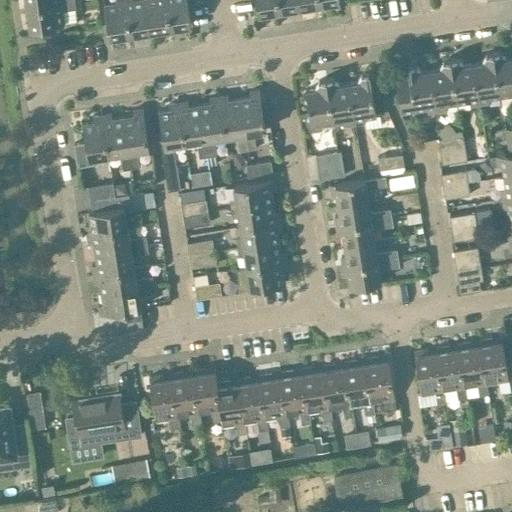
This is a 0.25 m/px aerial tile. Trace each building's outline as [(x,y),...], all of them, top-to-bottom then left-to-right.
[(81,0),(71,0),(27,7),(30,28),(63,23),(61,10),(77,8),(79,7),(83,7),(81,0)] [(110,37),(130,33),(124,0),(116,0),(117,2),(104,4),(110,37)] [(124,0),(130,33),(150,30),(145,0),(124,0)] [(145,0),(150,30),(170,27),(165,0),(145,0)] [(165,0),(170,27),(191,24),(187,0),(165,0)] [(255,0),(258,12),(279,9),(277,0),(255,0)] [(277,0),(279,9),(299,6),(298,0),(277,0)] [(500,50),(493,51),(500,95),(511,93),(511,92),(511,55),(505,57),(505,54),(500,50)] [(482,61),(473,62),(479,103),(489,101),(488,97),(500,95),(493,51),(486,52),(482,58),(482,61)] [(458,57),(451,58),(457,101),(469,100),(470,104),(479,103),(473,62),(463,64),(463,61),(458,57)] [(440,68),(430,69),(436,110),(446,108),(445,103),(457,101),(451,58),(444,60),(439,65),(440,68)] [(409,75),(397,77),(402,110),(426,106),(427,111),(436,110),(430,69),(421,71),(420,68),(415,64),(407,66),(409,75)] [(359,80),(349,82),(355,123),(365,121),(364,116),(376,114),(369,71),(362,72),(358,78),(359,80)] [(332,77),(326,78),(333,121),(345,119),(346,124),(355,123),(349,82),(338,83),(338,81),(332,77)] [(321,123),(333,121),(326,78),(319,79),(316,84),(316,87),(305,89),(311,130),(321,128),(321,123)] [(240,97),(248,149),(257,148),(254,130),(266,129),(260,88),(250,90),(250,95),(240,97)] [(228,94),(219,95),(225,135),(236,133),(239,151),(248,149),(240,97),(229,98),(228,94)] [(210,101),(200,103),(208,155),(210,164),(217,163),(216,154),(214,143),(226,141),(225,135),(219,95),(210,97),(210,101)] [(188,100),(178,101),(185,142),(197,140),(200,157),(208,155),(200,103),(189,105),(188,100)] [(173,144),(185,142),(178,101),(168,103),(169,108),(159,110),(163,138),(160,139),(164,164),(168,189),(180,187),(177,162),(176,162),(173,144)] [(133,113),(123,115),(131,168),(139,166),(137,150),(149,148),(143,107),(133,109),(133,113)] [(102,113),(108,154),(120,152),(123,169),(131,168),(123,115),(112,117),(111,112),(102,113)] [(85,141),(74,143),(78,165),(97,162),(96,156),(108,154),(102,113),(92,115),(93,120),(82,122),(85,141)] [(450,125),(439,127),(441,138),(452,136),(450,125)] [(462,135),(438,139),(440,151),(464,147),(462,135)] [(464,147),(440,151),(442,163),(466,159),(464,147)] [(315,154),(317,166),(342,162),(340,150),(315,154)] [(511,151),(508,152),(495,154),(495,155),(496,164),(501,163),(503,176),(511,174),(511,151)] [(404,165),(402,152),(377,156),(379,169),(404,165)] [(272,173),(271,160),(246,164),(248,176),(272,173)] [(344,174),(342,162),(317,166),(319,178),(344,174)] [(474,167),(466,168),(468,181),(480,179),(479,170),(474,167)] [(207,183),(204,169),(191,172),(193,185),(207,183)] [(443,172),(441,173),(443,185),(467,182),(465,169),(443,172)] [(505,187),(500,188),(502,197),(511,195),(511,174),(503,176),(505,187)] [(336,193),(337,203),(367,199),(365,188),(386,184),(384,175),(329,184),(331,194),(336,193)] [(235,197),(230,198),(231,206),(272,200),(271,189),(275,188),(273,178),(233,185),(235,197)] [(127,179),(115,180),(117,191),(128,189),(127,179)] [(88,186),(90,198),(115,195),(113,182),(88,186)] [(467,182),(443,185),(445,198),(469,194),(467,182)] [(85,222),(87,232),(127,225),(125,214),(131,213),(130,204),(129,204),(128,194),(115,195),(90,198),(92,210),(89,210),(91,221),(85,222)] [(511,195),(502,197),(503,207),(508,206),(510,218),(511,217),(511,195)] [(206,197),(181,201),(183,214),(208,210),(206,197)] [(339,214),(334,215),(336,224),(391,215),(390,207),(369,210),(367,199),(337,203),(339,214)] [(272,200),(231,206),(232,214),(238,213),(240,225),(281,219),(279,209),(274,210),(272,200)] [(208,210),(183,214),(185,226),(210,222),(208,210)] [(422,221),(420,211),(406,214),(407,223),(422,221)] [(474,212),(449,215),(451,227),(476,224),(474,212)] [(391,215),(336,224),(337,234),(342,233),(344,244),(374,239),(380,238),(379,227),(392,224),(391,215)] [(281,219),(240,226),(242,237),(237,238),(238,247),(279,240),(277,229),(282,229),(281,219)] [(476,224),(451,227),(453,240),(478,236),(476,224)] [(93,240),(95,251),(147,243),(146,235),(129,237),(127,225),(87,232),(88,241),(93,240)] [(212,238),(188,241),(190,254),(214,250),(212,238)] [(346,254),(340,255),(342,265),(397,256),(396,247),(376,251),(374,239),(344,244),(346,254)] [(280,250),(279,240),(238,247),(239,255),(244,254),(246,266),(287,260),(285,250),(280,250)] [(148,251),(147,243),(95,251),(97,262),(92,263),(93,272),(133,266),(131,254),(148,251)] [(478,245),(453,249),(456,271),(481,267),(478,245)] [(214,250),(190,254),(192,266),(216,263),(214,250)] [(397,256),(342,265),(344,275),(349,274),(351,285),(380,280),(378,268),(398,265),(397,256)] [(288,270),(287,260),(246,266),(248,277),(243,278),(244,287),(285,281),(284,270),(288,270)] [(100,281),(101,291),(153,284),(152,275),(135,277),(133,266),(93,272),(95,282),(100,281)] [(483,279),(481,267),(456,271),(459,293),(480,289),(479,280),(483,279)] [(221,293),(219,281),(194,284),(196,297),(221,293)] [(154,292),(153,284),(101,291),(103,302),(98,303),(100,313),(115,311),(117,323),(132,320),(141,319),(138,294),(154,292)] [(132,320),(117,323),(118,329),(133,327),(132,320)] [(501,336),(478,340),(485,381),(486,381),(498,379),(500,391),(509,390),(501,336)] [(488,393),(486,381),(485,381),(478,340),(458,343),(464,384),(465,384),(476,382),(478,395),(488,393)] [(464,384),(458,343),(436,346),(442,388),(443,388),(455,386),(457,398),(467,396),(465,384),(464,384)] [(445,400),(443,388),(442,388),(436,346),(414,350),(420,391),(433,389),(435,402),(445,400)] [(387,355),(365,359),(372,400),(373,400),(385,398),(387,411),(396,409),(387,355)] [(372,400),(365,359),(344,362),(351,403),(352,403),(364,401),(365,412),(375,410),(373,400),(372,400)] [(344,362),(323,365),(329,406),(330,406),(342,405),(343,416),(353,414),(352,403),(351,403),(344,362)] [(199,411),(200,411),(211,409),(213,422),(221,420),(222,420),(217,382),(218,382),(215,365),(193,369),(199,411)] [(323,365),(302,368),(308,410),(309,410),(321,408),(323,421),(332,419),(330,406),(329,406),(323,365)] [(308,410),(302,368),(280,372),(287,413),(288,413),(299,411),(301,424),(311,423),(309,410),(308,410)] [(193,369),(171,372),(178,414),(190,412),(192,425),(202,423),(200,411),(199,411),(193,369)] [(180,427),(178,414),(171,372),(149,376),(155,418),(169,416),(171,428),(180,427)] [(290,426),(288,413),(287,413),(280,372),(259,375),(266,416),(278,414),(280,427),(290,426)] [(259,375),(238,378),(244,420),(245,420),(256,418),(258,430),(268,429),(266,416),(259,375)] [(238,378),(218,382),(217,382),(222,420),(221,420),(222,423),(235,421),(237,434),(247,432),(245,420),(244,420),(238,378)] [(40,389),(27,391),(32,424),(45,422),(40,389)] [(75,414),(65,416),(70,447),(72,460),(103,455),(101,440),(125,436),(141,434),(136,399),(120,402),(119,393),(79,399),(73,400),(75,414)] [(0,454),(15,453),(16,466),(30,464),(25,433),(13,434),(11,423),(9,404),(0,404),(0,454)] [(511,431),(511,419),(503,421),(505,433),(511,431)] [(402,436),(400,422),(377,426),(379,440),(402,436)] [(290,426),(280,427),(281,434),(291,433),(290,426)] [(468,443),(466,429),(451,431),(454,445),(468,443)] [(368,431),(355,433),(357,445),(369,443),(368,431)] [(493,431),(481,432),(483,441),(494,440),(493,431)] [(323,433),(314,435),(314,440),(317,452),(336,449),(334,437),(323,439),(323,433)] [(357,445),(355,433),(345,435),(347,446),(357,445)] [(438,435),(427,437),(429,449),(453,445),(451,433),(438,435)] [(314,440),(293,443),(295,456),(317,452),(314,440)] [(270,447),(250,450),(252,463),(272,460),(270,447)] [(251,463),(249,450),(228,454),(230,466),(251,463)] [(226,455),(217,456),(219,466),(227,464),(226,455)] [(150,475),(146,457),(111,464),(115,483),(150,475)] [(194,464),(186,465),(187,475),(196,473),(194,464)] [(402,494),(396,464),(335,475),(341,506),(402,494)] [(186,465),(177,466),(179,476),(187,475),(186,465)] [(52,482),(41,484),(43,494),(53,492),(52,482)] [(283,503),(280,483),(268,485),(269,494),(256,496),(258,507),(283,503)]
